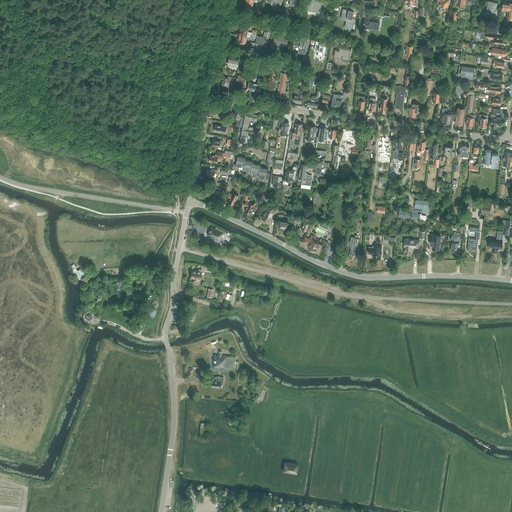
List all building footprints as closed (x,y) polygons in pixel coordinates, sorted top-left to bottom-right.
[(245,2),(245,5),(246,5),(245,7),(252,9),(254,0),(251,0),(244,0),(245,0),(245,1),(245,2)] [(268,0),(268,1),(271,2),(277,3),(276,10),(280,10),(281,0),(268,0)] [(305,0),(304,8),(307,9),(306,10),(319,13),(322,0),(305,0)] [(366,0),(360,0),(360,7),(372,9),(373,1),(367,0),(366,0)] [(457,0),(457,5),(460,5),(459,8),(465,9),(465,6),(464,6),(465,0),(457,0)] [(488,1),(485,17),(494,19),(495,14),(497,15),(498,9),(496,8),(497,3),(488,1)] [(507,11),(507,14),(507,18),(511,18),(511,3),(504,2),(503,10),(503,11),(507,11)] [(260,5),(259,9),(253,8),(253,12),(261,14),(263,5),(260,5)] [(352,8),(351,11),(343,9),(341,18),(347,19),(345,26),(353,28),(355,20),(353,19),(354,12),(359,13),(359,9),(352,8)] [(377,20),(370,19),(371,12),(366,11),(366,12),(364,11),(364,10),(360,9),(359,16),(365,17),(365,18),(363,28),(370,29),(370,28),(376,29),(377,20)] [(240,28),(239,35),(247,36),(247,37),(256,38),(257,30),(253,30),(253,33),(248,32),(249,30),(246,29),(247,27),(243,27),(242,29),(240,28)] [(256,39),(255,43),(260,44),(259,52),(259,56),(267,58),(268,53),(268,52),(264,52),(267,37),(268,33),(265,32),(263,37),(257,35),(256,39)] [(238,42),(240,42),(239,45),(246,46),(247,37),(247,36),(239,35),(238,42)] [(275,35),(273,45),(278,46),(278,45),(284,46),(284,45),(287,45),(288,38),(275,35)] [(301,39),(295,38),(293,45),(299,46),(298,52),(306,54),(308,42),(306,42),(306,38),(302,37),(301,39)] [(327,43),(316,41),(314,51),(318,51),(317,57),(324,58),(327,43)] [(492,47),(491,54),(505,56),(505,55),(507,55),(507,52),(506,52),(506,50),(498,49),(498,46),(493,46),(493,47),(492,47)] [(342,58),(342,59),(347,60),(349,61),(350,54),(351,50),(344,48),(344,49),(342,49),(342,48),(339,47),(339,51),(335,50),(333,56),(342,58)] [(233,65),(232,66),(238,67),(239,58),(230,56),(228,64),(233,65)] [(504,62),(497,61),(497,60),(494,60),(493,68),(496,68),(496,67),(504,68),(504,62)] [(476,75),(477,68),(462,66),(461,73),(463,74),(462,79),(473,80),(473,75),(476,75)] [(277,92),(279,92),(278,97),(286,98),(287,94),(288,94),(288,91),(285,91),(288,74),(281,73),(277,92)] [(489,76),(492,76),(491,80),(502,81),(502,74),(492,73),(489,73),(489,76)] [(247,76),(238,74),(238,78),(237,79),(237,81),(242,82),(241,87),(246,88),(247,82),(246,82),(247,76)] [(237,79),(238,78),(234,77),(233,78),(232,78),(232,77),(228,77),(228,78),(223,77),(222,85),(229,86),(230,80),(232,80),(232,79),(234,79),(235,79),(237,79)] [(258,84),(249,82),(248,90),(259,92),(259,91),(261,92),(263,79),(259,78),(258,84)] [(469,81),(466,80),(465,80),(458,79),(456,93),(456,95),(461,96),(461,93),(463,94),(464,84),(464,82),(465,82),(467,82),(467,83),(469,84),(469,81)] [(437,82),(437,84),(436,89),(437,89),(437,93),(434,92),(433,101),(439,102),(440,93),(441,84),(441,83),(437,82)] [(397,93),(395,106),(395,108),(402,109),(402,110),(403,110),(406,87),(396,86),(395,93),(397,93)] [(298,95),(295,94),(294,101),(301,103),(302,96),(307,97),(308,88),(305,87),(304,90),(299,89),(298,95)] [(343,95),(341,95),(341,99),(333,97),(331,107),(340,108),(341,103),(346,103),(348,92),(343,91),(343,95)] [(466,107),(466,113),(470,114),(471,108),(472,104),(473,104),(474,95),(474,93),(468,92),(467,95),(468,95),(467,107),(466,107)] [(318,102),(319,99),(319,96),(316,96),(315,95),(315,96),(312,96),(311,98),(308,97),(308,101),(307,105),(317,107),(318,102)] [(323,98),(322,98),(322,102),(328,103),(328,99),(330,99),(331,96),(323,95),(323,98)] [(370,102),(368,102),(367,106),(369,106),(369,110),(371,110),(372,111),(373,111),(374,111),(375,106),(377,107),(377,103),(376,103),(376,98),(370,97),(370,98),(370,102)] [(381,103),(380,111),(386,112),(387,104),(387,99),(382,98),(381,101),(380,100),(379,103),(381,103)] [(410,103),(409,116),(416,116),(416,112),(417,112),(419,104),(411,103),(410,103)] [(219,111),(220,111),(219,116),(226,117),(228,107),(221,105),(220,107),(219,111)] [(453,118),(456,118),(455,123),(463,125),(465,108),(457,107),(456,114),(453,113),(453,118)] [(452,114),(449,113),(449,112),(447,112),(447,109),(443,108),(442,112),(440,122),(451,124),(452,114)] [(237,125),(240,126),(241,121),(242,117),(241,117),(240,117),(241,111),(239,110),(239,109),(237,109),(236,109),(235,109),(234,113),(233,112),(232,117),(237,118),(236,120),(237,120),(236,125),(237,125)] [(240,127),(243,128),(243,127),(248,128),(250,120),(256,122),(258,115),(253,114),(253,112),(249,112),(249,113),(246,113),(245,117),(242,117),(241,121),(240,126),(240,127)] [(466,124),(467,124),(466,126),(469,126),(469,125),(473,125),(474,118),(475,115),(468,114),(467,117),(466,124)] [(487,118),(484,118),(484,115),(481,114),(480,114),(479,120),(481,120),(480,126),(486,127),(487,118)] [(491,114),(490,116),(492,117),(491,124),(492,124),(491,127),(492,127),(492,129),(495,129),(496,128),(497,125),(501,125),(502,118),(502,117),(499,117),(495,117),(496,114),(491,114)] [(270,127),(276,128),(278,120),(271,119),(270,127)] [(280,128),(279,135),(281,135),(281,134),(281,133),(287,134),(287,133),(287,130),(288,131),(289,125),(288,125),(289,122),(286,122),(286,121),(285,121),(284,121),(283,121),(282,128),(281,128),(280,128)] [(296,123),(295,132),(291,131),(290,138),(289,148),(290,148),(291,148),(292,148),(292,147),(293,147),(293,146),(294,140),(293,140),(293,139),(294,139),(294,136),(300,137),(301,134),(302,124),(301,123),(299,123),(298,124),(296,123)] [(308,125),(306,135),(305,135),(305,138),(316,140),(318,131),(314,130),(315,126),(312,126),(312,125),(309,124),(308,125)] [(215,131),(225,133),(226,129),(229,129),(229,126),(224,125),(223,126),(216,125),(216,127),(215,128),(214,130),(215,131)] [(243,127),(243,128),(242,132),(239,132),(237,139),(240,140),(240,142),(245,143),(247,135),(253,136),(255,130),(248,128),(243,127)] [(344,139),(348,139),(347,143),(348,143),(348,145),(349,146),(350,146),(353,147),(352,153),(358,153),(359,146),(354,146),(355,144),(356,136),(352,135),(353,132),(345,131),(344,139)] [(366,136),(365,148),(365,151),(371,151),(372,149),(375,150),(375,143),(372,143),(373,137),(366,136)] [(379,142),(378,147),(381,147),(380,152),(384,152),(383,156),(390,157),(390,158),(392,146),(390,146),(390,138),(382,137),(381,142),(379,142)] [(228,139),(227,145),(235,147),(236,141),(228,139)] [(396,147),(396,151),(394,150),(393,158),(394,158),(393,161),(403,163),(403,159),(403,160),(404,157),(404,155),(404,152),(401,151),(402,150),(403,148),(402,148),(403,140),(397,139),(396,147)] [(212,146),(222,148),(223,142),(213,140),(213,143),(212,143),(212,144),(212,145),(212,146)] [(419,141),(419,144),(417,144),(417,152),(421,153),(421,150),(424,150),(425,142),(419,141)] [(438,143),(431,142),(430,156),(437,157),(438,147),(437,147),(438,143)] [(452,154),(452,151),(453,144),(446,143),(445,147),(444,147),(443,153),(447,154),(447,155),(451,155),(451,154),(452,154)] [(460,144),(459,152),(458,156),(468,157),(469,153),(469,145),(460,144)] [(479,166),(483,167),(483,162),(490,163),(490,162),(491,162),(491,166),(498,167),(499,154),(498,154),(498,155),(491,154),(491,151),(485,150),(485,149),(484,149),(484,155),(481,155),(479,166)] [(511,153),(505,152),(503,165),(510,166),(510,162),(511,162),(511,153)] [(231,154),(225,153),(223,153),(222,156),(215,154),(215,156),(210,155),(210,157),(209,158),(209,159),(209,160),(209,161),(217,163),(218,159),(222,159),(223,159),(224,157),(230,159),(231,154)] [(240,166),(244,168),(245,159),(245,160),(246,158),(238,156),(236,164),(233,164),(232,169),(239,170),(240,166)] [(251,173),(253,163),(253,161),(245,160),(245,159),(244,168),(243,169),(247,170),(247,174),(250,175),(251,173)] [(316,162),(316,163),(315,174),(316,175),(316,176),(323,177),(323,175),(321,174),(323,163),(316,162)] [(469,170),(478,171),(479,164),(476,163),(476,166),(472,165),(473,163),(470,162),(469,165),(469,170)] [(258,179),(258,177),(260,167),(261,165),(253,163),(251,173),(255,174),(254,178),(256,178),(257,179),(258,179)] [(298,181),(299,181),(301,181),(301,184),(311,186),(313,175),(308,175),(308,174),(306,173),(307,165),(305,165),(300,164),(298,181)] [(295,179),(296,168),(297,167),(296,167),(296,166),(294,166),(294,167),(293,166),(292,169),(286,168),(285,182),(292,183),(292,179),(295,179)] [(260,167),(258,177),(262,178),(261,182),(268,183),(269,178),(270,172),(267,172),(268,169),(260,167)] [(212,169),(212,170),(208,169),(207,172),(207,173),(206,174),(207,175),(207,176),(213,177),(213,181),(217,182),(218,178),(214,177),(215,174),(217,174),(217,170),(212,169)] [(279,186),(281,176),(274,175),(272,186),(277,186),(279,186)] [(221,190),(218,189),(218,188),(212,187),(212,188),(204,187),(204,191),(205,191),(204,195),(206,195),(205,198),(209,198),(209,196),(211,196),(211,193),(215,194),(215,195),(216,196),(217,197),(218,197),(220,198),(221,192),(221,190)] [(265,191),(262,197),(270,201),(273,195),(265,191)] [(232,192),(231,194),(230,193),(226,200),(229,201),(228,202),(234,205),(239,195),(232,192)] [(416,200),(415,208),(429,210),(430,201),(416,200)] [(257,206),(246,201),(244,205),(247,207),(245,210),(251,213),(253,209),(255,210),(257,206)] [(265,212),(262,219),(269,222),(273,215),(274,215),(276,210),(268,206),(266,209),(265,210),(264,211),(265,212)] [(399,209),(398,216),(398,217),(402,218),(410,218),(410,213),(406,212),(406,209),(399,209)] [(426,220),(426,216),(420,215),(420,214),(417,214),(418,210),(412,209),(411,213),(412,213),(411,219),(418,219),(426,220)] [(210,234),(219,239),(223,232),(225,233),(226,234),(227,232),(216,226),(215,228),(213,227),(211,226),(208,233),(210,234)] [(498,251),(498,248),(501,249),(502,241),(501,241),(501,238),(502,238),(503,234),(508,235),(509,227),(503,226),(503,232),(498,232),(498,231),(497,237),(498,237),(498,240),(490,239),(489,247),(492,248),(492,250),(498,251)] [(467,250),(476,251),(478,239),(479,239),(480,232),(478,231),(479,228),(470,227),(467,250)] [(452,242),(451,251),(458,252),(459,242),(458,242),(459,236),(457,234),(458,233),(455,232),(454,233),(453,233),(450,239),(452,240),(452,242)] [(308,245),(307,247),(316,251),(319,245),(322,246),(323,244),(327,246),(329,242),(321,239),(320,240),(315,238),(316,237),(311,235),(309,239),(305,237),(302,242),(308,245)] [(349,247),(351,248),(350,255),(357,256),(359,249),(356,249),(359,236),(355,235),(355,237),(351,237),(349,247)] [(430,244),(433,244),(432,249),(439,250),(441,236),(431,235),(430,244)] [(402,238),(401,252),(408,253),(408,246),(415,246),(416,239),(402,238)] [(373,247),(369,246),(368,254),(372,254),(372,258),(381,259),(381,254),(382,254),(382,251),(381,251),(382,247),(377,246),(373,245),(373,247)] [(78,271),(75,274),(80,280),(81,279),(86,285),(92,281),(87,274),(86,275),(81,269),(78,271)] [(190,278),(195,278),(194,281),(199,282),(200,279),(202,270),(198,269),(198,271),(192,270),(190,278)] [(222,284),(232,287),(233,281),(224,278),(222,284)] [(213,367),(225,368),(233,369),(233,361),(235,361),(236,357),(226,356),(222,355),(222,352),(219,351),(218,355),(214,355),(213,367)] [(210,386),(211,386),(213,386),(212,387),(215,388),(215,387),(219,387),(220,384),(223,384),(223,377),(215,376),(215,377),(212,377),(212,380),(211,380),(210,386)] [(254,395),(260,397),(261,390),(256,389),(255,390),(253,390),(252,393),(254,394),(254,395)] [(240,424),(242,413),(241,413),(241,411),(239,411),(239,413),(235,412),(234,421),(230,421),(231,419),(229,419),(228,426),(230,426),(230,424),(239,425),(239,424),(240,424)] [(283,472),(296,474),(298,464),(284,462),(283,472)]
